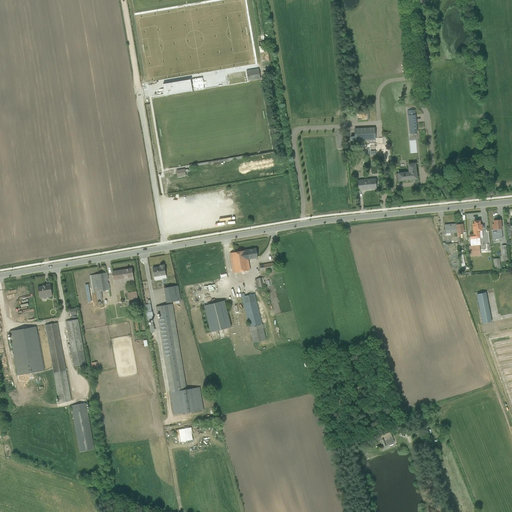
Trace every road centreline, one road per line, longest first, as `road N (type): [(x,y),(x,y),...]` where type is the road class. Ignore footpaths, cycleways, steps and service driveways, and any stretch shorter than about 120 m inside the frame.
road 1 (secondary): [(165,247),(511,201)]
road 2 (secondary): [(0,275),(165,247)]
road 3 (unclassified): [(165,247),(137,86)]
